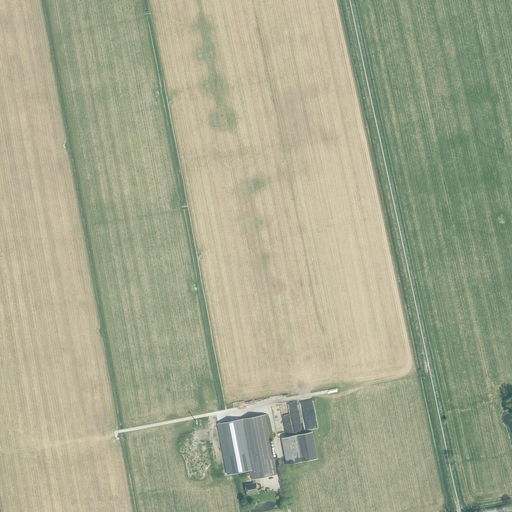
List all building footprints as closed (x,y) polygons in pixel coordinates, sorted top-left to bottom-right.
[(292,411),(290,411),(291,419),(285,420),(287,433),(303,430),(298,403),(291,404),(292,411)] [(280,404),(273,406),(278,433),(286,431),(282,412),(280,413),(279,407),(281,407),(280,404)] [(276,475),(264,415),(240,420),(251,480),(252,479),(253,483),(245,485),(247,495),(253,493),(253,492),(257,491),(255,483),(254,479),(276,475)] [(318,458),(312,432),(297,435),(302,461),(318,458)] [(301,462),(296,435),(281,438),(286,465),(301,462)]
